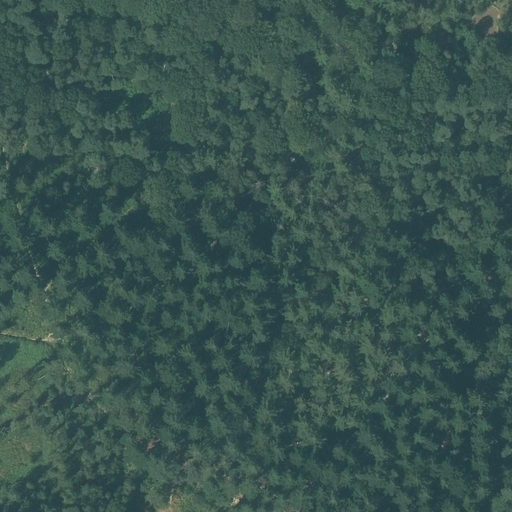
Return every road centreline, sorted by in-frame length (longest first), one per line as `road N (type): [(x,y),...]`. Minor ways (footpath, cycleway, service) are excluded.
road 1 (unknown): [(0,143),(52,341),(0,335)]
road 2 (track): [(0,53),(22,81),(118,101),(155,128)]
